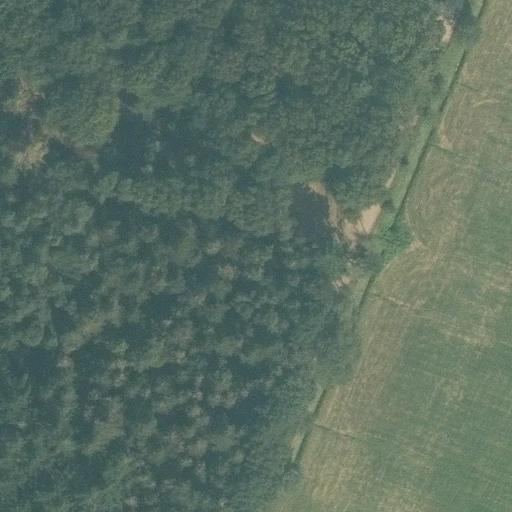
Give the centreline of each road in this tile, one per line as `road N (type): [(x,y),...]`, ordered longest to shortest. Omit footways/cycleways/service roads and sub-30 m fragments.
road 1 (track): [(255,511),(366,239)]
road 2 (track): [(366,239),(462,0)]
road 3 (track): [(241,183),(209,204),(0,193)]
road 4 (track): [(268,116),(216,0)]
